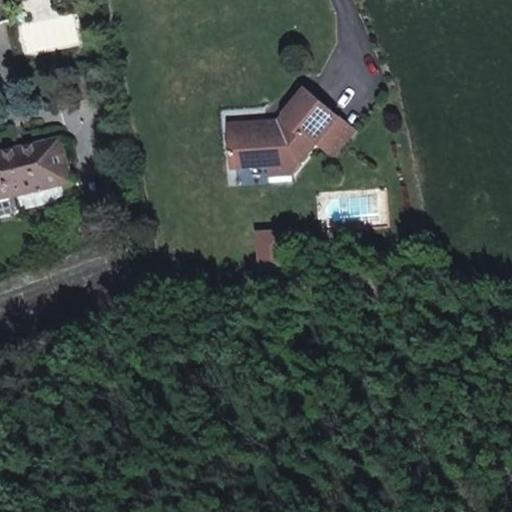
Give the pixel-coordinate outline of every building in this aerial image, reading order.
[(79,0),(80,0),(87,41),(104,38),(97,0),(79,0)] [(75,103),(91,100),(85,72),(70,75),(75,103)] [(290,124),(235,128),(238,170),(295,166),(294,158),(312,157),(342,120),(310,93),(290,117),(290,124)] [(73,182),(63,141),(0,156),(0,200),(15,196),(73,182)] [(73,182),(15,196),(19,209),(76,195),(73,182)] [(0,200),(0,215),(19,211),(19,209),(15,196),(0,200)] [(165,302),(161,285),(134,295),(138,313),(165,302)]
